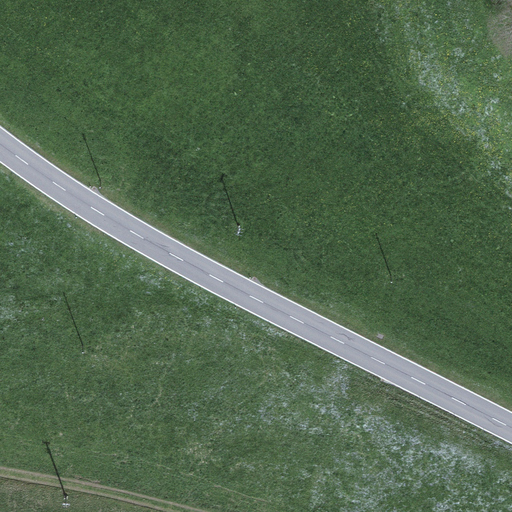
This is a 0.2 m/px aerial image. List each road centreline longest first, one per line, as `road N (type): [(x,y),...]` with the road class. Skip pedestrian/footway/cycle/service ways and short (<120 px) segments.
road 1 (tertiary): [(0,144),(182,261),(511,427)]
road 2 (track): [(0,472),(192,511)]
